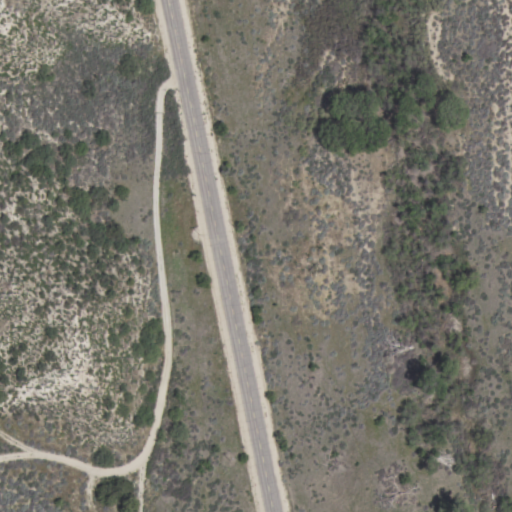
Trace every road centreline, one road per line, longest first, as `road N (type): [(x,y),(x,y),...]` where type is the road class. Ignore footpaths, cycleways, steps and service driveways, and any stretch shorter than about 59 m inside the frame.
road 1 (tertiary): [(170,0),(275,511)]
road 2 (track): [(142,511),(169,329),(156,184),(185,72)]
road 3 (track): [(0,433),(24,449),(114,472),(149,459)]
